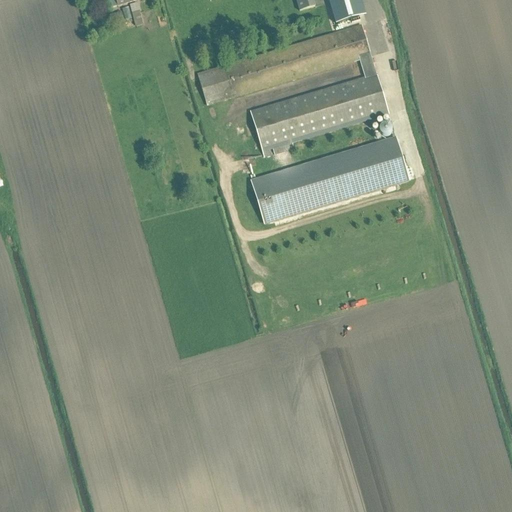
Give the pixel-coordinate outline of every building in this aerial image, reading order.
[(295,0),(299,12),(316,8),(313,0),(295,0)] [(360,19),(359,13),(355,0),(328,0),(336,26),(360,19)] [(130,6),(135,28),(143,26),(138,4),(130,6)] [(109,16),(112,26),(124,22),(121,13),(109,16)] [(207,107),(237,98),(359,62),(364,77),(249,112),(263,159),(293,150),(291,144),(388,115),(371,58),(361,27),(198,76),(207,107)] [(258,204),(264,226),(409,183),(402,161),(396,139),(251,182),(258,204)]
